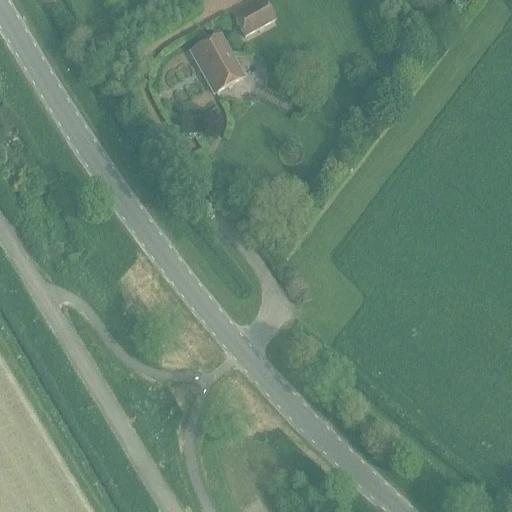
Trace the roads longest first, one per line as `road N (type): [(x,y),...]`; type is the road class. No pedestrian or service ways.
road 1 (tertiary): [(400,511),(199,302),(94,159),(0,8)]
road 2 (unclassified): [(171,511),(0,225)]
